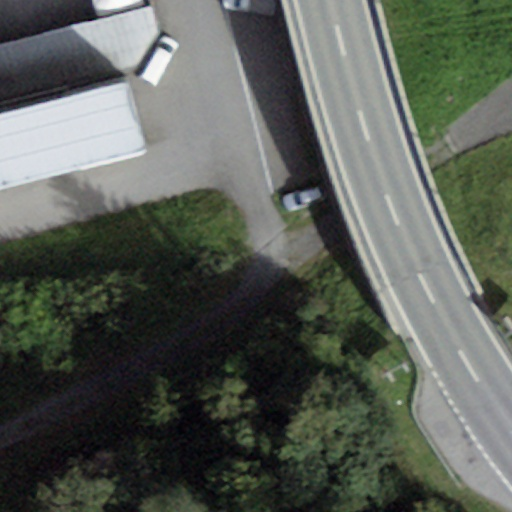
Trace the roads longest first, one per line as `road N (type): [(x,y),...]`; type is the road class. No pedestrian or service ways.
road 1 (secondary): [(333,0),(368,143),(421,274),(511,429)]
road 2 (track): [(237,164),(263,269),(139,370),(0,434)]
